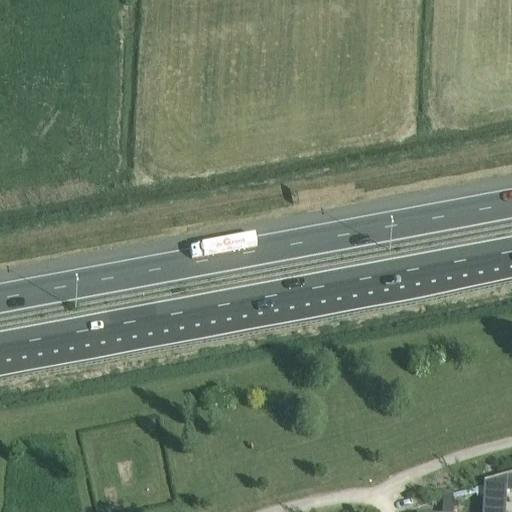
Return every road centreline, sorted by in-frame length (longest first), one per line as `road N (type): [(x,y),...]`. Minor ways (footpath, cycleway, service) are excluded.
road 1 (motorway): [(0,345),(511,249)]
road 2 (secondary): [(0,97),(511,1)]
road 3 (motorway): [(511,203),(0,298)]
road 4 (secondary): [(349,0),(0,66)]
